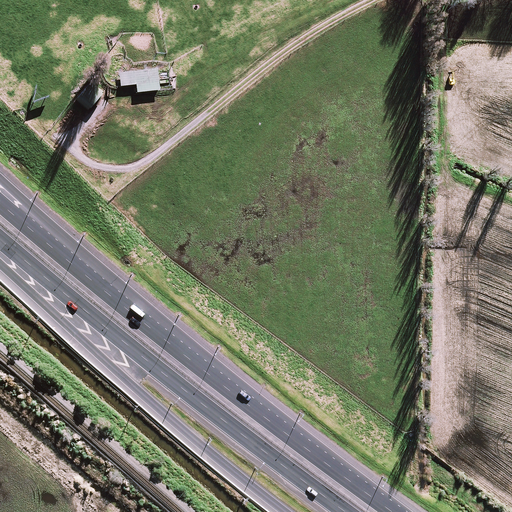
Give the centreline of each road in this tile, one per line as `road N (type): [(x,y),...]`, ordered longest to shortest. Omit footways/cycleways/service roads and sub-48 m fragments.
road 1 (motorway): [(348,511),(0,235)]
road 2 (track): [(377,0),(274,60),(138,170),(98,166),(78,149),(77,130),(109,106)]
road 3 (motorway): [(0,179),(312,446)]
road 4 (motorway): [(0,201),(158,341),(312,446)]
road 5 (motorway): [(286,511),(0,263)]
